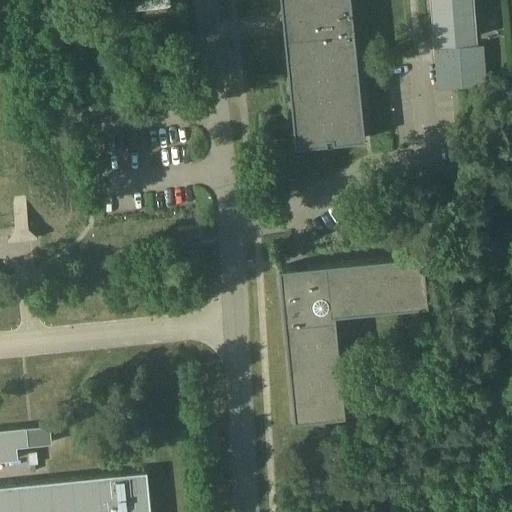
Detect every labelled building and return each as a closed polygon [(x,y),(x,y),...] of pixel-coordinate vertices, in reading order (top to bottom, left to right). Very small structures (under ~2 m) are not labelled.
[(333,137),(333,142),(365,139),(350,0),(280,0),(283,20),(284,20),(284,17),(293,16),(295,36),(286,37),(285,33),(284,33),(295,146),(327,142),(327,137),(333,137)] [(486,85),(483,49),(483,45),(459,47),(458,39),(475,38),(471,0),(431,0),(435,41),(453,40),(454,47),(434,49),(437,89),(486,85)] [(202,238),(201,226),(177,228),(178,240),(202,238)] [(183,252),(184,267),(204,265),(202,250),(183,252)] [(428,304),(424,261),(423,253),(307,265),(307,271),(296,272),(295,266),(279,268),(294,420),(345,415),(335,318),(328,318),(328,314),(428,304)] [(50,425),(43,426),(0,430),(0,461),(18,459),(17,447),(52,443),(50,425)] [(37,451),(34,451),(28,451),(29,463),(38,463),(37,451)] [(150,511),(147,474),(147,471),(0,485),(0,511),(150,511)]
